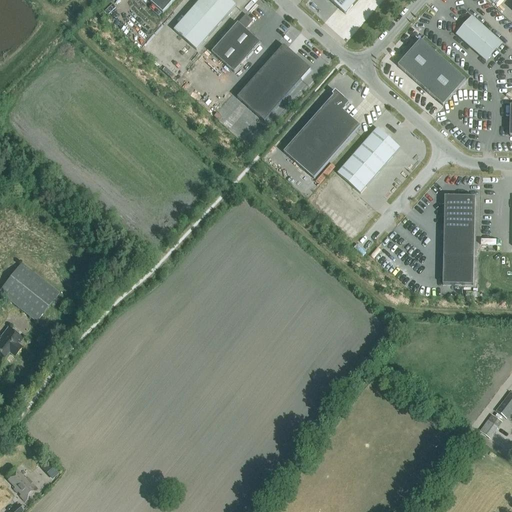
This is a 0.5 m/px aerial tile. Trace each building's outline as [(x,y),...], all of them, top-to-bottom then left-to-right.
[(147,0),(163,14),(175,0),(147,0)] [(196,51),(236,6),(229,0),(201,0),(174,31),(196,51)] [(328,0),(345,15),(358,0),(328,0)] [(245,31),(254,21),(246,15),(212,53),(234,73),(260,44),(245,31)] [(502,44),(472,17),(456,35),(486,62),(502,44)] [(421,41),(398,67),(443,107),(466,81),(421,41)] [(291,53),(284,46),(237,99),(258,117),(264,123),(303,79),(304,78),(311,70),(299,60),(292,53),(291,53)] [(312,180),(360,127),(342,111),(349,104),(335,92),(332,96),(333,97),(282,153),(312,180)] [(400,149),(377,129),(337,174),(360,195),(400,149)] [(473,287),(474,198),(444,198),(443,286),(473,287)] [(59,294),(21,264),(0,290),(0,293),(37,322),(59,294)] [(23,339),(8,328),(0,338),(2,339),(0,341),(0,354),(5,358),(9,353),(14,357),(22,348),(18,345),(23,339)] [(511,394),(510,393),(496,412),(507,420),(511,413),(511,394)] [(488,421),(479,432),(490,440),(498,429),(488,421)] [(53,468),(46,474),(52,480),(58,474),(53,468)] [(13,490),(25,502),(38,490),(26,478),(25,479),(17,471),(7,481),(15,488),(13,490)]
